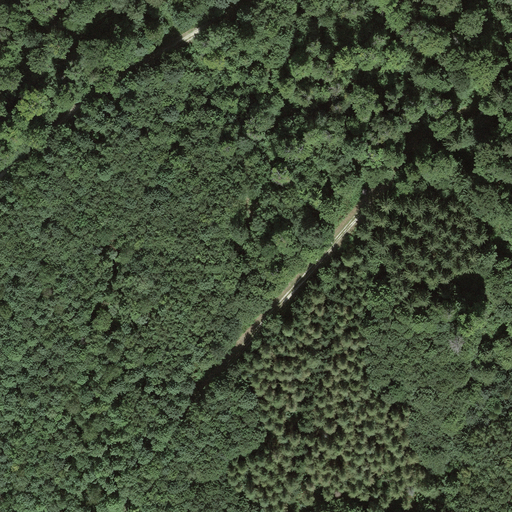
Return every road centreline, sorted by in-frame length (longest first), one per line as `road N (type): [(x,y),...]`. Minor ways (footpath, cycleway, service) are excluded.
road 1 (track): [(127,503),(143,462),(420,138),(455,113),(511,98)]
road 2 (track): [(127,503),(139,248),(187,40)]
road 3 (track): [(250,0),(87,96),(0,179)]
